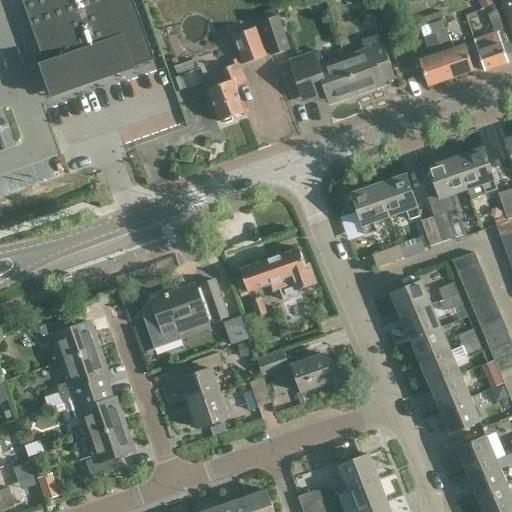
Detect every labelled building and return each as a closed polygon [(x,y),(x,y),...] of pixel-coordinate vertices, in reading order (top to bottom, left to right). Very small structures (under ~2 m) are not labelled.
[(132,0),(21,0),(55,94),(154,59),(132,0)] [(511,0),(502,0),(511,28),(511,0)] [(483,70),(507,62),(497,32),(504,29),(496,9),(487,13),(494,32),(473,40),(483,70)] [(440,12),(429,16),(435,36),(441,52),(450,77),(473,69),(464,44),(453,48),(440,12)] [(259,23),(270,56),(289,49),(277,16),(259,23)] [(431,24),(428,16),(417,19),(420,28),(431,24)] [(435,34),(431,24),(420,28),(424,38),(435,34)] [(265,55),(254,28),(232,36),(243,64),(265,55)] [(344,57),(357,95),(384,86),(378,71),(389,67),(378,35),(361,41),(364,50),(344,57)] [(357,95),(344,57),(322,65),(318,52),(289,62),(301,98),(324,90),(329,105),(357,95)] [(450,77),(441,52),(419,60),(428,85),(450,77)] [(234,85),(245,81),(236,59),(229,62),(230,65),(221,69),(226,82),(208,89),(219,120),(244,111),(234,85)] [(456,158),(467,189),(483,184),(486,192),(497,189),(483,148),(456,158)] [(467,189),(456,158),(428,168),(442,208),(453,204),(450,195),(467,189)] [(378,185),(389,216),(405,210),(408,219),(419,215),(405,175),(378,185)] [(389,216),(378,185),(351,194),(365,234),(376,230),(373,222),(389,216)] [(511,216),(511,191),(511,188),(499,193),(507,218),(511,216)] [(442,241),(453,237),(445,212),(433,215),(442,241)] [(442,241),(433,215),(420,220),(429,245),(442,241)] [(511,219),(497,225),(501,236),(511,232),(511,219)] [(504,247),(511,244),(511,232),(501,236),(504,247)] [(377,267),(404,257),(399,245),(372,254),(377,267)] [(313,263),(309,264),(303,246),(239,269),(247,291),(270,283),(272,290),(279,288),(282,297),(297,292),(295,287),(319,279),(313,263)] [(511,402),(511,342),(473,250),(452,259),(511,402)] [(200,287),(196,288),(195,285),(151,300),(161,327),(174,322),(177,333),(228,315),(215,279),(199,285),(200,287)] [(400,316),(430,303),(420,280),(390,292),(400,316)] [(438,288),(442,298),(458,292),(453,282),(438,288)] [(458,292),(442,298),(447,309),(462,303),(458,292)] [(256,316),(265,313),(260,297),(250,300),(256,316)] [(400,316),(410,339),(440,327),(430,303),(400,316)] [(61,361),(99,348),(90,322),(75,327),(71,315),(38,327),(44,344),(54,340),(61,361)] [(240,317),(223,323),(231,344),(248,339),(240,317)] [(420,363),(450,350),(440,327),(410,339),(420,363)] [(457,334),(462,345),(477,339),(473,328),(457,334)] [(477,339),(462,345),(466,356),(482,349),(477,339)] [(99,348),(61,361),(68,382),(57,386),(64,403),(66,402),(65,401),(97,390),(93,379),(108,374),(99,348)] [(420,363),(430,386),(460,373),(450,350),(420,363)] [(263,374),(289,366),(284,351),(258,359),(263,374)] [(182,377),(190,402),(219,392),(211,369),(223,365),(218,352),(193,361),(196,372),(182,377)] [(301,390),(332,380),(323,354),(293,364),(301,390)] [(430,386),(440,409),(470,396),(460,373),(430,386)] [(477,381),(482,391),(497,385),(492,374),(477,381)] [(258,406),(270,401),(262,378),(250,382),(258,406)] [(497,385),(482,391),(486,402),(501,396),(497,385)] [(88,436),(125,423),(116,396),(101,401),(97,390),(65,401),(66,402),(71,419),(81,415),(88,436)] [(219,392),(190,402),(198,426),(227,416),(219,392)] [(470,396),(440,409),(449,433),(480,420),(470,396)] [(223,422),(210,427),(213,435),(226,430),(223,422)] [(125,423),(88,436),(95,456),(85,460),(92,477),(108,471),(124,466),(120,455),(135,449),(125,423)] [(456,448),(466,471),(496,459),(486,435),(456,448)] [(338,466),(347,489),(377,478),(368,454),(338,466)] [(506,482),(496,459),(466,471),(475,495),(506,482)] [(28,461),(13,466),(21,487),(36,482),(28,461)] [(37,477),(44,499),(58,495),(51,473),(37,477)] [(355,511),(357,511),(386,501),(377,478),(347,489),(355,511)] [(475,495),(482,511),(498,511),(511,506),(511,497),(506,482),(475,495)] [(0,489),(0,509),(15,504),(9,486),(0,489)] [(242,499),(246,511),(273,511),(266,490),(242,499)] [(297,496),(301,506),(317,501),(313,490),(297,496)] [(246,511),(242,499),(218,507),(219,511),(246,511)] [(320,511),(321,511),(317,501),(301,506),(302,511),(320,511)] [(357,511),(390,511),(386,501),(357,511)]
